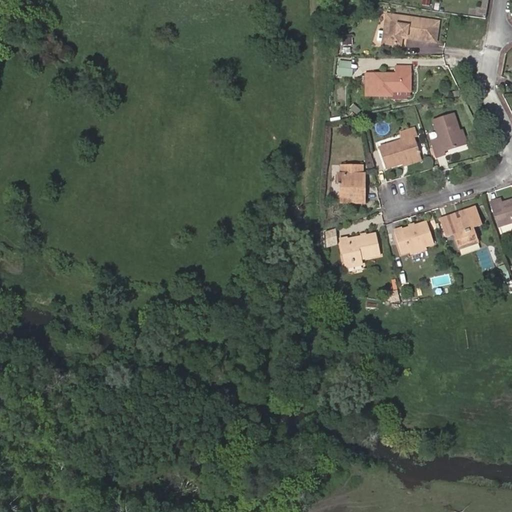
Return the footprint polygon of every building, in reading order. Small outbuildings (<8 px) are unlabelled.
[(421,35),(435,37),(437,22),(388,14),(388,18),(384,18),(381,41),(398,44),(399,36),(400,32),(405,33),(404,37),(421,39),(421,35)] [(338,59),(336,75),(349,77),(351,61),(338,59)] [(407,67),(393,67),(392,75),(363,75),(363,97),(389,97),(390,92),(407,92),(407,67)] [(441,150),(459,144),(455,131),(456,130),(451,112),(431,119),(436,136),(429,138),(433,156),(442,154),(441,150)] [(455,131),(459,144),(464,143),(460,129),(456,130),(455,131)] [(376,149),(381,170),(417,159),(410,138),(414,137),(412,130),(397,134),(399,142),(376,149)] [(334,183),(337,183),(338,204),(361,204),(361,176),(359,176),(359,167),(337,168),(337,175),(334,175),(334,183)] [(511,223),(511,199),(499,203),(498,199),(488,202),(496,228),(511,223)] [(453,234),(472,228),(478,226),(472,208),(439,218),(445,237),(453,234)] [(408,248),(422,243),(431,240),(425,219),(392,230),(399,251),(408,248)] [(333,227),(323,230),(324,244),(334,241),(333,227)] [(476,242),(472,228),(453,234),(457,248),(476,242)] [(342,272),(361,269),(359,259),(377,255),(373,234),(336,241),(342,272)] [(362,274),(361,269),(342,272),(343,278),(362,274)] [(411,297),(409,288),(402,290),(404,299),(411,297)] [(398,301),(396,289),(388,291),(389,300),(398,301)]
